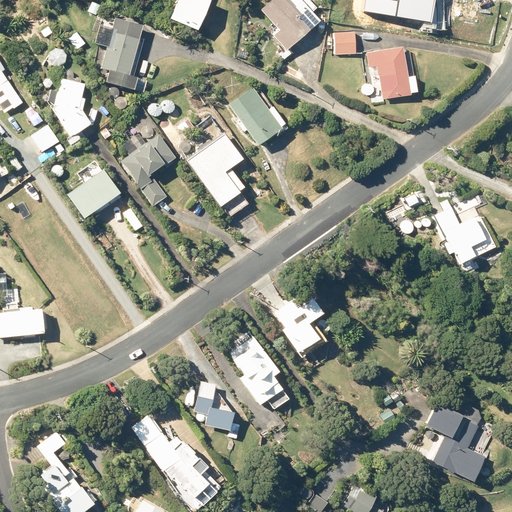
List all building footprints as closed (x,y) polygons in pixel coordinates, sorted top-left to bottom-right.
[(207,0),(176,0),(169,19),(196,31),(209,1),(207,0)] [(277,29),(275,30),(277,33),(273,36),(285,50),(318,21),(300,1),(294,6),(289,0),(271,0),(260,10),(277,29)] [(390,0),(390,12),(399,12),(399,16),(433,16),(432,0),(390,0)] [(8,3),(1,8),(4,14),(12,9),(8,3)] [(389,11),(365,6),(362,20),(386,25),(389,11)] [(30,50),(63,22),(57,14),(44,25),(35,13),(24,22),(31,31),(21,39),(30,50)] [(103,42),(107,44),(99,69),(108,71),(104,82),(132,90),(136,78),(131,77),(143,39),(107,29),(103,42)] [(67,39),(75,50),(84,44),(76,32),(67,39)] [(353,32),(333,33),(334,55),(354,54),(353,32)] [(409,94),(417,93),(414,77),(407,78),(402,47),(366,52),(369,76),(378,74),(381,99),(409,95),(409,94)] [(47,59),(45,60),(49,66),(51,65),(58,67),(64,63),(65,56),(61,50),(54,48),(48,52),(47,59)] [(239,50),(237,56),(246,58),(247,52),(239,50)] [(304,74),(283,61),(279,69),(299,82),(304,74)] [(72,134),(66,139),(71,147),(85,138),(80,131),(89,125),(81,112),(84,99),(80,98),(83,84),(58,79),(53,105),(56,106),(54,114),(57,118),(62,119),(72,134)] [(373,83),(360,83),(360,97),(373,97),(373,83)] [(187,88),(191,93),(196,89),(192,84),(187,88)] [(239,121),(236,123),(242,132),(245,130),(257,146),(273,134),(275,136),(287,128),(260,90),(255,93),(252,88),(228,105),(239,121)] [(177,127),(181,133),(172,140),(177,147),(185,141),(181,136),(193,128),(187,120),(177,127)] [(133,181),(131,182),(135,188),(137,186),(151,206),(165,197),(152,178),(149,180),(146,175),(158,168),(158,169),(164,165),(165,168),(170,164),(168,161),(174,158),(157,134),(144,144),(137,134),(121,145),(129,156),(120,162),(133,181)] [(223,134),(186,161),(219,207),(220,206),(227,217),(246,204),(238,191),(242,188),(229,169),(242,159),(223,134)] [(7,159),(15,171),(21,167),(12,155),(7,159)] [(63,165),(52,164),(50,176),(62,178),(63,165)] [(101,170),(66,195),(82,219),(92,212),(94,215),(115,201),(113,198),(118,194),(101,170)] [(24,194),(37,211),(47,204),(35,187),(24,194)] [(405,211),(425,201),(418,188),(398,198),(405,211)] [(433,215),(446,243),(442,245),(447,255),(452,253),(453,255),(455,254),(460,264),(494,248),(480,216),(478,217),(473,206),(483,202),(479,194),(433,215)] [(43,225),(39,219),(32,224),(36,229),(43,225)] [(411,219),(398,222),(400,235),(413,233),(411,219)] [(284,329),(281,331),(300,359),(325,342),(311,322),(321,314),(311,299),(296,309),(291,302),(273,314),(284,329)] [(30,307),(11,309),(11,313),(0,313),(0,338),(42,334),(40,310),(30,311),(30,307)] [(243,376),(239,378),(258,406),(266,400),(272,410),(287,400),(272,377),(277,373),(252,337),(228,353),(243,376)] [(206,415),(204,425),(228,431),(232,414),(209,409),(215,385),(200,382),(193,412),(206,415)] [(387,394),(380,399),(385,406),(392,402),(387,394)] [(436,404),(425,426),(444,436),(431,462),(472,482),(476,475),(479,477),(487,462),(483,460),(484,458),(466,449),(477,427),(476,426),(479,419),(476,411),(467,407),(459,409),(457,415),(436,404)] [(149,413),(130,426),(162,472),(163,471),(193,498),(207,483),(190,467),(199,458),(179,438),(172,445),(149,413)] [(70,478),(71,478),(51,453),(64,443),(55,432),(35,447),(51,467),(39,477),(46,485),(40,490),(54,508),(55,507),(58,511),(83,511),(93,504),(80,487),(78,488),(70,478)] [(38,440),(29,434),(20,449),(29,454),(38,440)] [(384,511),(371,504),(373,501),(372,500),(375,494),(352,480),(337,506),(346,511),(384,511)] [(319,511),(326,502),(315,495),(304,511),(319,511)] [(159,511),(141,501),(134,511),(159,511)]
